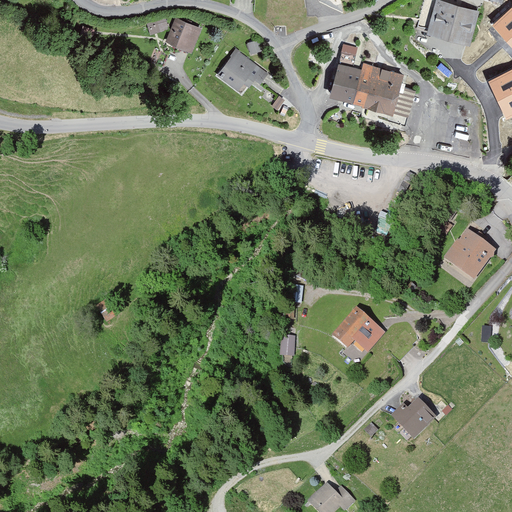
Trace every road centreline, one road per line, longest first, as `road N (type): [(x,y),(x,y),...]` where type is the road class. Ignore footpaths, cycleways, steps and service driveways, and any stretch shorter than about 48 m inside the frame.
road 1 (tertiary): [(0,121),(40,127),(189,119),(304,140)]
road 2 (residential): [(511,259),(410,376),(321,457)]
road 3 (residential): [(279,47),(239,15),(216,8),(193,3),(118,14),(74,0)]
road 4 (tertiary): [(304,140),(465,168),(511,196)]
road 5 (unknown): [(304,140),(302,175),(351,207),(384,195),(392,159)]
